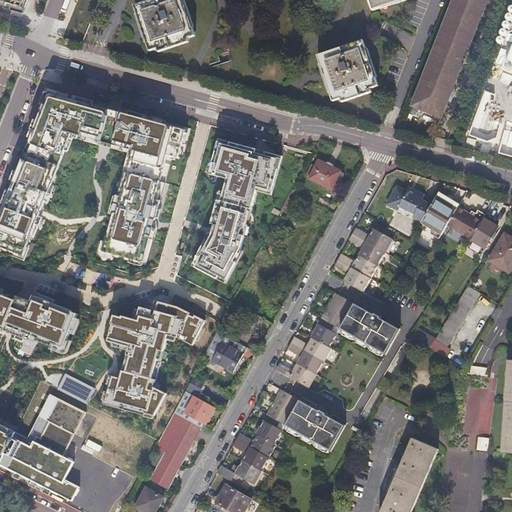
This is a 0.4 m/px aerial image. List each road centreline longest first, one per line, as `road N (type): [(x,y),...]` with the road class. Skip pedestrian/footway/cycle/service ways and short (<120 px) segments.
road 1 (residential): [(180,511),(385,146)]
road 2 (residential): [(36,53),(385,146)]
road 3 (residential): [(385,146),(511,179)]
